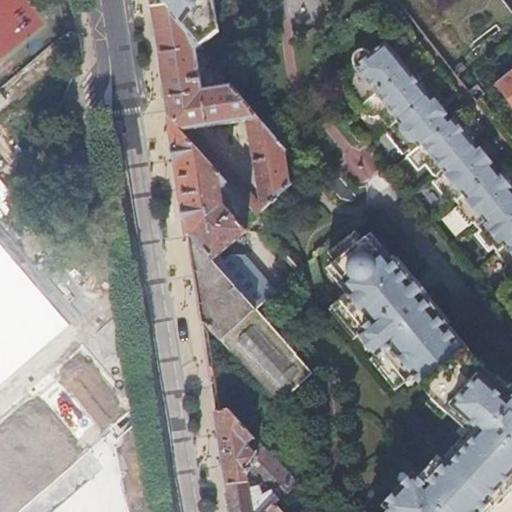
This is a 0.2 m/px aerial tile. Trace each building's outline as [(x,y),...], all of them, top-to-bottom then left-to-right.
[(152,0),(154,8),(168,5),(201,46),(212,38),(205,0),(152,0)] [(168,5),(154,8),(164,76),(170,117),(180,130),(190,128),(243,120),(261,203),(262,211),(264,210),(293,183),(287,176),(286,173),(290,170),(288,163),(283,160),(282,155),(288,149),(233,85),(225,87),(204,92),(196,51),(202,47),(201,46),(168,5)] [(0,19),(0,57),(19,40),(0,19)] [(511,189),(487,158),(455,117),(450,121),(441,110),(393,50),(386,41),(380,46),(370,54),(369,53),(368,53),(367,52),(366,52),(365,52),(364,52),(363,52),(362,52),(361,52),(360,52),(360,53),(359,53),(358,54),(357,55),(356,56),(356,57),(356,58),(356,59),(355,59),(355,60),(356,61),(356,62),(356,63),(357,64),(342,76),(339,79),(348,90),(357,101),(365,110),(367,114),(368,114),(369,115),(370,115),(371,116),(372,116),(373,116),(374,116),(375,116),(376,116),(377,116),(378,115),(379,115),(380,114),(392,130),(387,133),(404,154),(409,151),(410,153),(408,155),(410,158),(419,169),(426,163),(437,178),(433,181),(451,202),(455,199),(460,205),(455,208),(469,226),(474,223),(480,230),(476,233),(490,251),(494,248),(508,265),(507,266),(506,267),(506,268),(505,269),(505,270),(505,271),(505,272),(505,273),(505,274),(505,275),(505,276),(505,277),(506,277),(506,278),(506,279),(507,279),(507,280),(507,281),(508,281),(508,282),(509,282),(510,283),(511,283),(500,292),(501,293),(506,299),(511,306),(511,189)] [(219,67),(202,47),(196,51),(204,92),(225,87),(224,79),(227,78),(226,77),(218,68),(219,67)] [(511,72),(498,84),(511,101),(511,72)] [(180,130),(170,117),(173,134),(223,189),(229,183),(180,130)] [(190,128),(180,130),(229,183),(258,215),(262,211),(261,203),(190,128)] [(223,189),(173,134),(180,183),(188,237),(191,237),(213,261),(219,255),(247,230),(239,221),(229,209),(225,205),(223,189)] [(229,209),(239,221),(243,218),(233,206),(229,209)] [(511,392),(483,366),(425,294),(426,294),(414,279),(414,280),(395,256),(392,258),(372,233),(363,240),(356,232),(330,253),(337,262),(328,269),(348,294),(339,302),(363,332),(360,334),(377,355),(380,353),(404,383),(414,375),(432,397),(464,427),(476,437),(450,465),(447,462),(427,485),(415,473),(385,506),(390,511),(490,511),(511,488),(511,392)] [(196,284),(202,322),(205,322),(280,403),(298,385),(313,372),(257,308),(213,261),(191,237),(188,237),(196,284)] [(213,261),(257,308),(274,292),(243,257),(230,256),(224,261),(219,255),(213,261)] [(363,332),(339,302),(330,309),(354,339),(360,334),(363,332)] [(401,385),(404,383),(380,353),(377,355),(371,360),(396,390),(401,385)] [(229,408),(216,411),(221,449),(226,485),(247,481),(246,475),(250,470),(257,457),(246,445),(254,438),(229,408)] [(230,507),(230,511),(265,511),(274,503),(296,483),(263,448),(262,449),(257,457),(250,470),(268,490),(261,496),(259,486),(250,488),(249,481),(247,481),(226,485),(230,507)] [(283,511),(274,503),(265,511),(283,511)]
